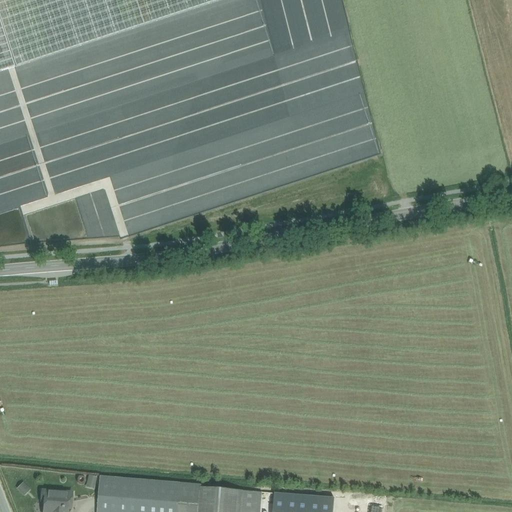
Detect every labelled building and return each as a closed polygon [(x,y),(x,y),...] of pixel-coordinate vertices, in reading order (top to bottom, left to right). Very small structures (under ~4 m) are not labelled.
[(0,0),(0,19),(15,67),(224,0),(0,0)] [(0,71),(15,67),(0,19),(0,71)] [(111,174),(125,232),(197,214),(170,213),(169,209),(169,204),(175,203),(175,189),(165,188),(164,184),(180,181),(161,180),(158,181),(155,181),(155,176),(152,164),(143,166),(144,166),(111,174)] [(87,475),(84,487),(93,489),(96,477),(87,475)] [(178,511),(180,484),(101,477),(97,511),(178,511)] [(15,488),(23,495),(29,488),(22,481),(15,488)] [(201,486),(180,484),(178,511),(199,511),(201,488),(201,486)] [(201,488),(199,511),(239,511),(241,491),(201,488)] [(260,511),(262,493),(241,491),(239,511),(260,511)] [(72,494),(42,492),(42,502),(45,502),(44,511),(67,511),(68,504),(71,504),(72,494)]
